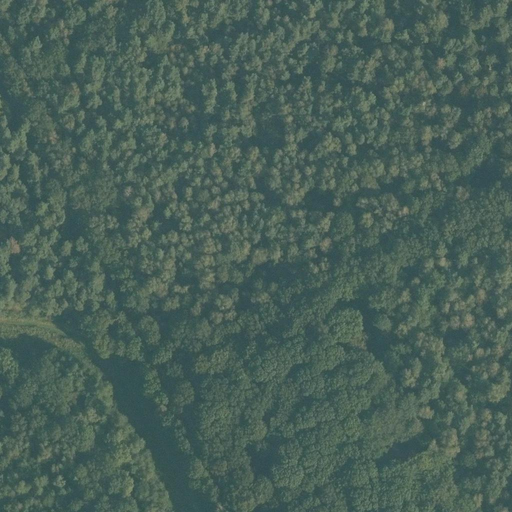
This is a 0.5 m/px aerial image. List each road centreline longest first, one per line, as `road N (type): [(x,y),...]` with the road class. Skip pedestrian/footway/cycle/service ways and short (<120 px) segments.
road 1 (track): [(161,377),(511,202)]
road 2 (track): [(161,377),(0,80)]
road 3 (track): [(0,324),(31,322),(72,334),(106,359),(129,385),(196,511)]
road 4 (track): [(5,90),(187,0)]
road 5 (track): [(234,511),(161,377)]
